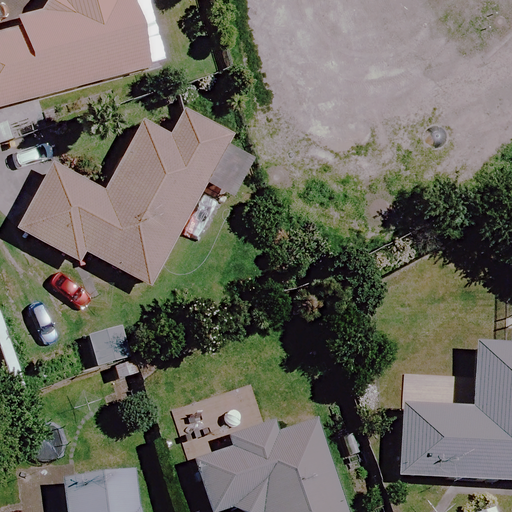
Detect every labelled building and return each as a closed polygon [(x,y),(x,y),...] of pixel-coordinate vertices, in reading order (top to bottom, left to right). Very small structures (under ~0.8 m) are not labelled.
[(0,112),(136,76),(115,0),(47,0),(54,24),(0,38),(0,112)] [(246,159),(175,121),(163,143),(134,128),(97,195),(39,164),(14,164),(0,190),(0,232),(71,270),(78,259),(141,293),(194,194),(220,208),(246,159)] [(465,409),(396,405),(392,479),(511,485),(511,346),(468,344),(465,409)] [(334,511),(305,425),(184,465),(199,511),(334,511)] [(69,511),(128,511),(124,476),(77,482),(66,484),(69,511)]
